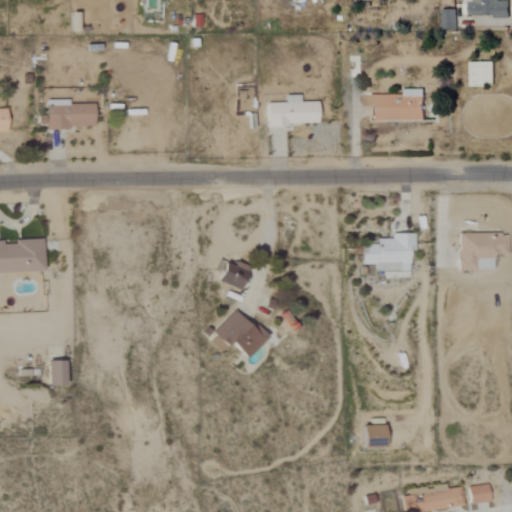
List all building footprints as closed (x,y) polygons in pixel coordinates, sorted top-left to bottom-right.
[(509,18),(509,2),(498,2),(497,0),(471,0),(472,3),(467,3),(467,17),(509,18)] [(442,31),(455,30),(455,11),(442,11),(442,31)] [(493,62),(468,62),(469,86),(493,86),(493,62)] [(423,122),(423,89),(403,89),(403,93),(370,93),(370,122),(423,122)] [(316,103),(299,103),(299,95),(283,95),(283,103),(264,103),(264,126),(316,126),(316,103)] [(38,130),(93,129),(92,99),(45,100),(46,111),(37,111),(38,130)] [(456,269),(492,269),(492,258),(507,258),(507,232),(456,232),(456,269)] [(359,241),(360,266),(380,265),(380,277),(407,276),(407,253),(413,252),(412,233),(389,234),(389,241),(359,241)] [(0,272),(42,271),(41,238),(0,239),(0,272)] [(216,282),(239,289),(246,266),(233,262),(232,265),(222,262),(216,282)] [(243,358),(264,339),(234,307),(203,336),(218,352),(229,342),(243,358)] [(63,362),(46,362),(46,385),(63,385),(63,362)] [(383,425),(362,426),(362,448),(383,448),(383,425)] [(469,505),(489,502),(485,484),(466,487),(469,505)] [(420,511),(420,510),(461,506),(459,487),(446,488),(446,486),(399,491),(401,511),(420,511)]
